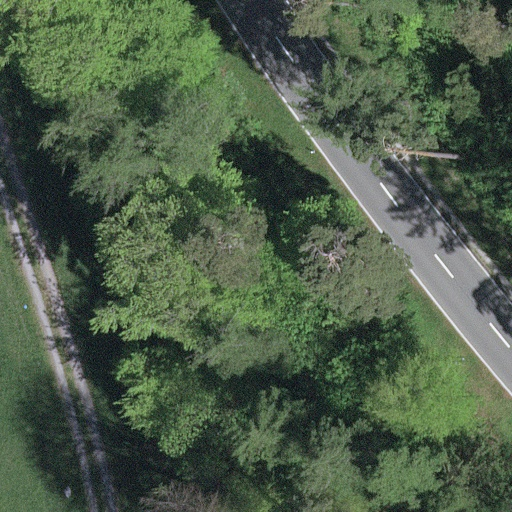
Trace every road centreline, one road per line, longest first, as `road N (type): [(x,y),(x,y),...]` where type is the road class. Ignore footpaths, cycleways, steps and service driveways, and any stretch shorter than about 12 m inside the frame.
road 1 (secondary): [(511,333),(408,207),(266,0)]
road 2 (track): [(104,511),(89,411),(0,139)]
